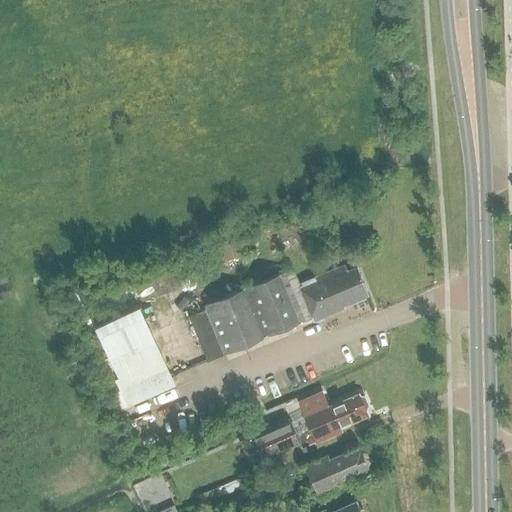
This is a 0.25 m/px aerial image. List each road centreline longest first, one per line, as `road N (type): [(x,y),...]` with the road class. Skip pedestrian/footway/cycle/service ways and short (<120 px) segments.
road 1 (primary): [(478,209),(485,511)]
road 2 (primary): [(446,0),(478,209)]
road 3 (primary): [(478,209),(483,137),(475,0)]
